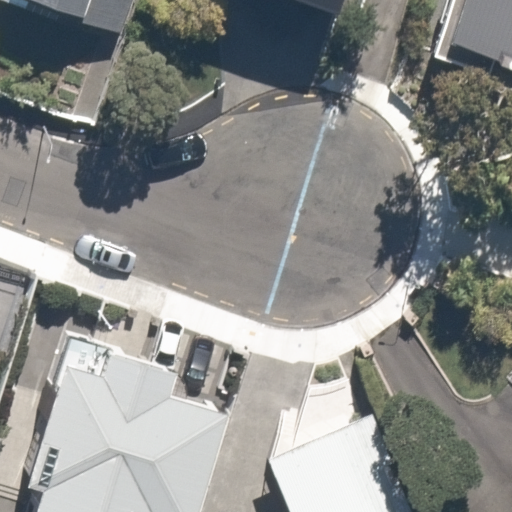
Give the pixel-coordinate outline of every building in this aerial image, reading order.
[(105,0),(55,0),(99,17),(105,0)] [(511,0),(414,0),(407,18),(511,63),(511,0)] [(50,340),(22,331),(0,408),(0,511),(117,511),(121,499),(165,511),(173,511),(206,399),(130,378),(145,328),(60,304),(50,340)] [(376,511),(346,417),(246,450),(266,511),(376,511)] [(511,466),(480,417),(442,443),(480,500),(511,478),(511,466)]
